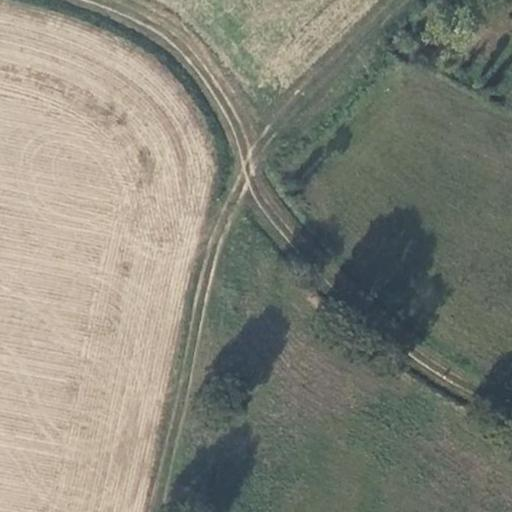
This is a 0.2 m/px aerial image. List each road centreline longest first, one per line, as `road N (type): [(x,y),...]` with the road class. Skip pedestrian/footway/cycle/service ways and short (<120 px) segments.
road 1 (track): [(92,0),(154,27),(199,65),(237,122),(263,213),(397,342),(511,409)]
road 2 (track): [(153,511),(217,236),(247,167),(407,0)]
